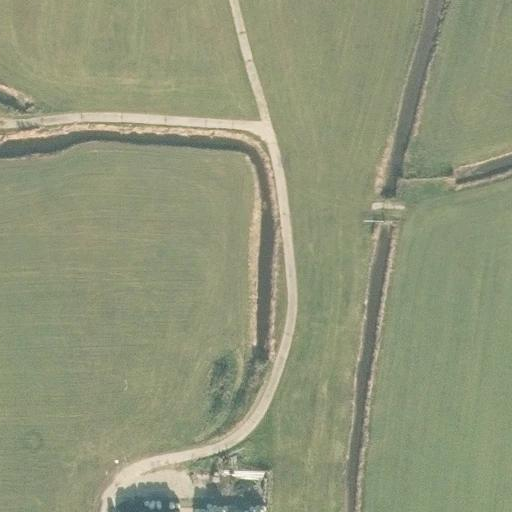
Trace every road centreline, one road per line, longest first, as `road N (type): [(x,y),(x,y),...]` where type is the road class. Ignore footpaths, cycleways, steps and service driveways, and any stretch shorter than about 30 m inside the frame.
road 1 (track): [(99,511),(123,473),(228,441),(251,419),(282,352),(291,312),(277,160),(231,0)]
road 2 (track): [(3,124),(82,117),(266,128)]
